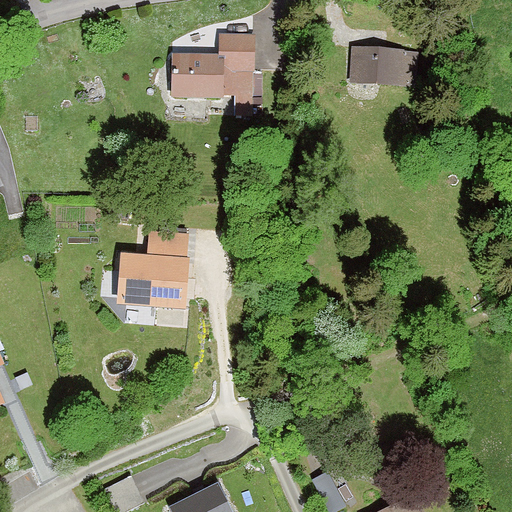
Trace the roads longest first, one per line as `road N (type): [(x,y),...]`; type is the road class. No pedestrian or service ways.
road 1 (residential): [(1,511),(92,465),(261,410),(307,511)]
road 2 (residential): [(134,0),(0,31)]
